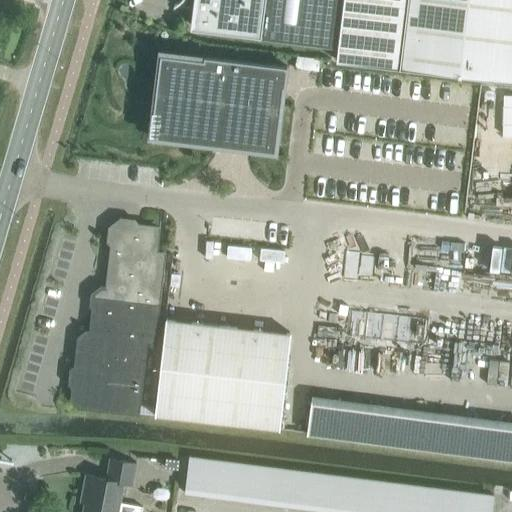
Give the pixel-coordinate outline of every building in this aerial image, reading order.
[(257,33),(260,0),(196,0),(193,25),(257,33)] [(260,0),(257,33),(256,37),(337,47),(342,0),(260,0)] [(448,72),(511,79),(511,0),(342,0),(337,47),(336,59),(400,66),(448,72)] [(150,136),(229,146),(229,147),(229,148),(230,149),(230,150),(231,150),(231,151),(232,151),(233,151),(234,152),(235,152),(236,151),(237,151),(238,151),(238,150),(239,150),(239,149),(240,149),(240,148),(240,147),(252,149),(252,150),(276,153),(287,66),(204,56),(204,59),(160,54),(150,136)] [(158,227),(157,227),(122,223),(114,229),(107,289),(102,289),(95,294),(91,332),(86,331),(79,337),(72,398),(78,405),(138,412),(146,339),(154,340),(163,253),(155,252),(158,227)] [(290,332),(167,318),(156,413),(280,427),(290,332)] [(307,433),(511,459),(511,426),(311,401),(307,433)] [(106,477),(87,473),(83,491),(87,492),(83,511),(141,511),(142,506),(120,501),(124,482),(132,484),(137,462),(110,457),(106,477)] [(178,458),(164,457),(163,467),(177,468),(178,458)] [(189,457),(185,493),(333,511),(490,511),(493,495),(189,457)]
